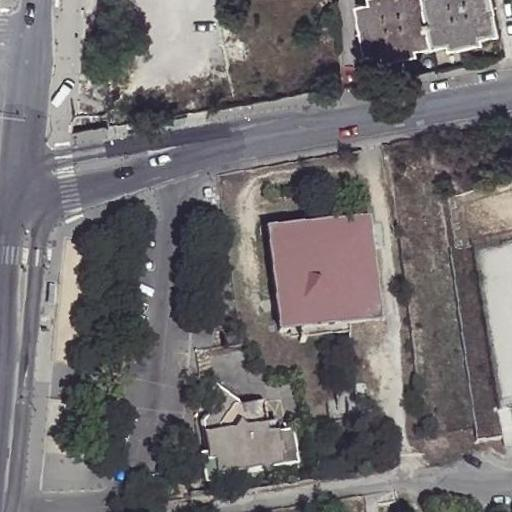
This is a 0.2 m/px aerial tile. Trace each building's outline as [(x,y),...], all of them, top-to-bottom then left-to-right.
[(358,0),(366,53),(432,43),(426,0),(358,0)] [(426,0),(432,43),(498,34),(493,0),(426,0)] [(289,327),(350,319),(368,317),(381,297),(370,212),(268,225),(280,327),(289,327)] [(351,328),(350,319),(289,327),(290,335),(300,333),(305,334),(351,328)] [(301,458),(297,420),(273,424),(268,393),(243,394),(217,370),(204,386),(216,395),(204,412),(208,448),(203,447),(208,478),(225,477),(224,468),(301,458)]
